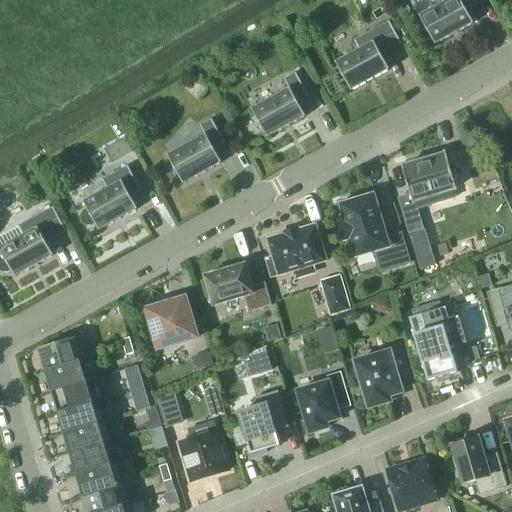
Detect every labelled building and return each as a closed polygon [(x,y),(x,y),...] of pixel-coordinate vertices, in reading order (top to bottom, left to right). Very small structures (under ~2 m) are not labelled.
[(441,0),(443,3),(420,16),(435,44),(474,23),(466,9),(482,0),(441,0)] [(336,63),(351,91),(390,70),(382,56),(402,45),(389,21),(354,41),(359,49),(336,63)] [(296,73),(284,80),(289,88),(252,109),(267,137),(306,116),(298,102),(309,96),(296,73)] [(212,119),(200,126),(205,135),(168,156),(183,184),(222,162),(214,149),(225,143),(212,119)] [(124,137),(103,149),(112,164),(133,153),(124,137)] [(411,194),(399,198),(410,232),(423,229),(417,209),(440,202),(456,197),(453,189),(457,188),(446,154),(429,159),(420,161),(420,162),(403,167),(411,194)] [(83,211),(81,215),(81,219),(83,224),(87,226),(92,226),(96,224),(99,230),(138,209),(130,195),(141,189),(128,166),(102,180),(107,189),(84,202),(87,208),(83,211)] [(346,223),(340,224),(345,241),(351,239),(356,257),(380,250),(386,270),(410,263),(401,233),(387,238),(374,195),(356,200),(355,197),(343,200),(344,203),(340,205),(346,223)] [(53,207),(0,236),(0,248),(3,255),(0,256),(0,270),(3,273),(8,273),(12,270),(15,277),(54,255),(46,242),(66,230),(53,207)] [(316,226),(299,231),(298,229),(286,233),(286,235),(269,240),(273,252),(275,258),(267,260),(272,276),(280,274),(280,275),(295,271),(297,278),(314,273),(312,266),(327,261),(316,226)] [(427,237),(413,241),(421,269),(436,265),(427,237)] [(244,296),(249,313),(272,306),(265,283),(252,286),(246,265),(205,276),(207,281),(202,282),(207,297),(211,296),(214,305),(244,296)] [(482,289),(493,285),(489,275),(479,278),(482,289)] [(511,331),(511,335),(511,285),(498,290),(500,295),(488,299),(497,328),(509,324),(511,331)] [(158,350),(198,337),(186,297),(146,309),(158,350)] [(328,302),(331,314),(350,309),(346,297),(328,302)] [(388,299),(375,303),(377,311),(381,313),(387,311),(390,307),(388,299)] [(446,308),(410,318),(428,381),(458,372),(451,348),(454,347),(467,343),(459,317),(450,319),(446,308)] [(266,330),(270,342),(282,338),(278,326),(266,330)] [(319,331),(322,341),(334,338),(331,328),(319,331)] [(39,349),(46,371),(81,360),(81,361),(89,359),(82,337),(75,339),(75,338),(39,349)] [(132,345),(130,338),(122,340),(124,348),(132,345)] [(134,353),(132,345),(124,348),(127,356),(134,353)] [(357,367),(353,368),(358,383),(362,382),(369,407),(391,401),(389,396),(402,392),(399,382),(411,379),(401,345),(388,348),(389,352),(356,362),(357,367)] [(473,361),(481,359),(477,346),(470,349),(473,361)] [(266,348),(233,362),(239,380),(272,370),(266,348)] [(194,360),(200,372),(213,366),(208,354),(194,360)] [(52,392),(87,381),(81,361),(81,360),(46,371),(52,392)] [(340,418),(338,410),(352,406),(341,372),(327,376),(328,382),(298,391),(310,433),(328,428),(327,422),(340,418)] [(142,379),(130,383),(132,391),(145,387),(142,379)] [(93,402),(87,381),(52,392),(58,412),(93,402)] [(145,387),(132,391),(138,411),(151,407),(145,387)] [(259,407),(239,413),(243,426),(248,444),(252,457),(267,453),(266,450),(280,445),(276,431),(289,427),(278,391),(256,398),(259,407)] [(174,403),(177,402),(174,393),(158,398),(167,428),(180,424),(174,403)] [(64,433),(99,423),(99,422),(93,402),(58,412),(64,433)] [(155,429),(163,427),(160,419),(152,421),(155,429)] [(70,454),(106,443),(106,444),(113,442),(107,420),(99,422),(99,423),(64,433),(70,454)] [(237,447),(248,444),(243,426),(232,430),(237,447)] [(165,435),(163,427),(155,429),(157,437),(165,435)] [(229,470),(218,432),(180,443),(191,481),(229,470)] [(500,461),(486,465),(479,438),(453,445),(457,459),(453,460),(458,475),(461,474),(464,484),(476,480),(480,494),(507,486),(500,461)] [(76,474),(112,464),(111,463),(106,444),(106,443),(70,454),(76,474)] [(119,461),(111,463),(112,464),(76,474),(83,495),(125,482),(119,461)] [(389,473),(400,509),(423,502),(424,502),(426,503),(434,500),(437,494),(434,486),(432,485),(433,485),(432,484),(426,462),(389,473)] [(170,472),(167,464),(160,466),(162,474),(170,472)] [(172,480),(170,472),(162,474),(164,482),(172,480)] [(101,511),(131,503),(125,482),(83,495),(87,511),(101,511)] [(369,511),(362,488),(351,492),(350,488),(337,492),(338,495),(335,496),(339,511),(369,511)] [(169,506),(179,503),(180,503),(176,491),(175,491),(166,494),(169,506)] [(133,511),(131,503),(101,511),(133,511)]
